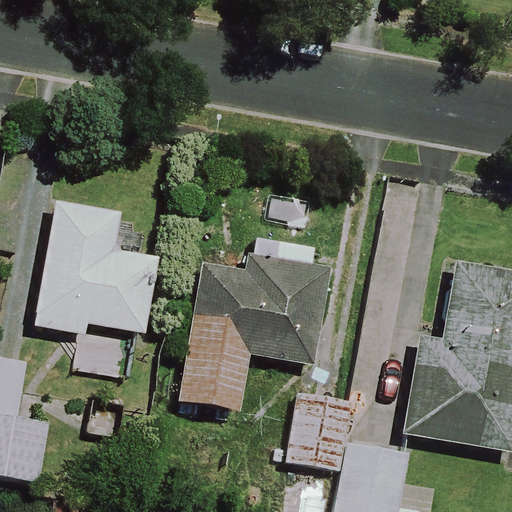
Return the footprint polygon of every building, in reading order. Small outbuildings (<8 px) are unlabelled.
[(110,220),(45,209),(24,334),(74,343),(69,375),(129,386),(150,266),(104,258),(110,220)] [(326,260),(245,246),(240,278),(193,270),(169,410),(231,420),(241,365),(306,376),(326,260)] [(511,389),(511,284),(452,274),(436,365),(413,361),(398,444),(499,462),(511,389)] [(344,411),(289,401),(276,470),(331,480),(344,411)] [(38,434),(0,427),(0,485),(29,491),(38,434)] [(388,511),(396,457),(339,450),(330,511),(388,511)]
